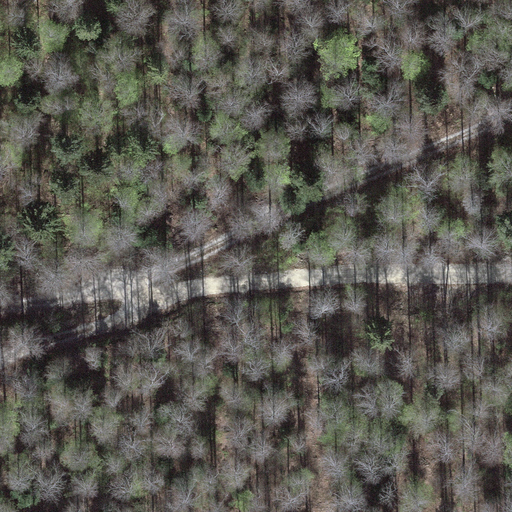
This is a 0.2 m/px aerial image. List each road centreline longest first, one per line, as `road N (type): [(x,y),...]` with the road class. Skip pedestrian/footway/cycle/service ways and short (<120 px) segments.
road 1 (track): [(0,359),(128,315),(141,306),(151,274),(511,111)]
road 2 (track): [(511,274),(395,273),(0,307)]
